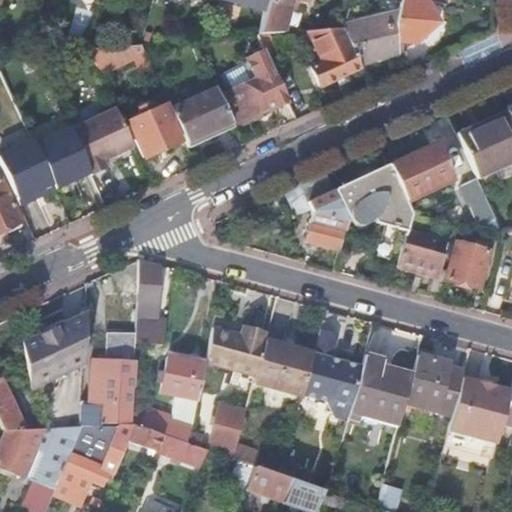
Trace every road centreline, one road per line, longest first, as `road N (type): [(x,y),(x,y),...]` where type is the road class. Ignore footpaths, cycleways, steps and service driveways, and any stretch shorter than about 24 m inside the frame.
road 1 (unclassified): [(144,233),(511,53)]
road 2 (unclassified): [(144,233),(511,334)]
road 3 (unclassified): [(0,296),(144,233)]
